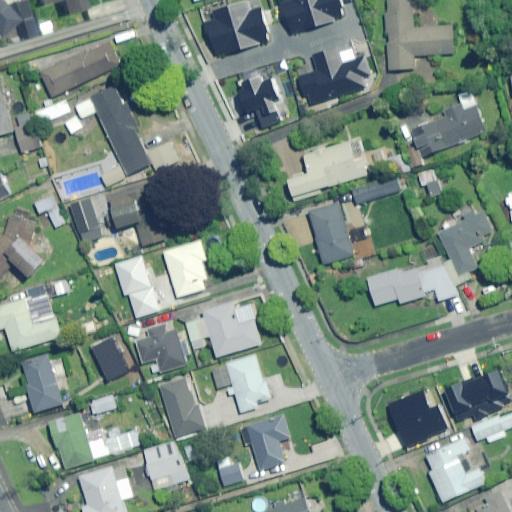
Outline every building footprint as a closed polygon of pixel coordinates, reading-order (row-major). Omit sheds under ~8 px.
[(60,2),(65,16),(86,10),(83,0),(35,0),(38,8),(60,2)] [(329,19),(341,16),(339,8),(343,7),(340,0),(292,0),(293,3),(282,6),(287,27),(289,26),(291,33),(329,22),(329,19)] [(383,0),(385,33),(389,33),(389,44),(386,44),(387,71),(414,70),(414,57),(455,55),(453,26),(414,27),(412,0),(383,0)] [(214,20),(200,24),(207,47),(210,47),(213,57),(220,55),(221,60),(269,46),(267,41),(272,40),(262,6),(251,9),(248,1),(211,12),(214,20)] [(0,38),(13,27),(14,20),(0,3),(0,38)] [(34,78),(45,99),(114,66),(103,45),(34,78)] [(367,86),(364,77),(371,75),(365,60),(341,69),(334,52),(314,60),(319,72),(299,80),(305,95),(308,94),(313,106),(367,86)] [(263,83),(261,77),(244,84),(247,90),(240,93),(247,109),(251,108),(253,112),(255,111),(262,128),(281,121),(276,109),(274,103),(281,101),(273,80),(263,83)] [(0,136),(13,132),(0,87),(0,136)] [(81,120),(96,113),(122,167),(100,177),(104,187),(150,166),(133,130),(138,127),(127,104),(122,106),(114,88),(75,106),(81,120)] [(70,112),(65,101),(34,114),(39,125),(70,112)] [(421,159),(486,133),(476,107),(465,111),(462,104),(446,110),(448,116),(424,126),(427,134),(414,140),(421,159)] [(82,129),(76,117),(64,123),(71,135),(82,129)] [(38,150),(31,125),(15,129),(21,154),(38,150)] [(303,154),(309,173),(304,175),(304,173),(293,176),(293,178),(288,179),(293,197),(370,175),(359,137),(303,154)] [(179,162),(170,143),(147,154),(155,173),(179,162)] [(443,194),(436,169),(418,175),(421,187),(426,185),(430,198),(443,194)] [(0,201),(11,195),(0,175),(0,201)] [(149,188),(108,201),(117,230),(135,224),(142,248),(165,240),(149,188)] [(60,203),(53,192),(34,202),(40,214),(46,211),(57,230),(70,223),(60,203)] [(95,226),(88,199),(69,204),(76,230),(95,226)] [(353,256),(339,204),(308,212),(323,265),(353,256)] [(461,217),(464,222),(451,228),(448,223),(436,228),(451,261),(444,264),(455,289),(474,280),(471,274),(480,270),(471,251),(487,244),(484,238),(494,233),(484,211),(475,215),(474,211),(461,217)] [(5,234),(0,239),(0,280),(14,267),(15,265),(30,279),(47,260),(30,246),(37,220),(11,213),(5,234)] [(205,260),(200,242),(163,253),(177,298),(205,290),(202,280),(206,279),(201,262),(205,260)] [(444,264),(441,257),(425,261),(426,266),(402,273),(401,269),(366,280),(369,288),(374,307),(399,300),(400,304),(426,297),(425,293),(435,290),(439,302),(459,296),(455,289),(444,264)] [(69,293),(65,281),(52,285),(56,297),(69,293)] [(154,299),(152,290),(133,295),(138,315),(173,306),(170,295),(154,299)] [(32,327),(24,300),(0,307),(0,330),(5,329),(12,352),(61,337),(56,320),(32,327)] [(242,333),(232,303),(204,312),(206,318),(185,325),(193,350),(204,347),(202,339),(209,337),(216,358),(242,350),(237,335),(242,333)] [(152,375),(185,366),(182,357),(189,355),(182,328),(165,332),(163,325),(149,329),(150,336),(134,341),(141,365),(148,363),(152,375)] [(264,382),(255,355),(226,364),(233,388),(227,390),(228,396),(235,394),(241,414),(259,408),(258,403),(271,399),(266,381),(264,382)] [(49,361),(48,356),(22,364),(28,385),(25,386),(33,414),(63,405),(59,392),(66,390),(63,380),(68,378),(62,357),(49,361)] [(115,409),(112,396),(91,402),(95,415),(115,409)] [(209,431),(204,411),(184,416),(190,436),(209,431)] [(511,412),(511,411),(476,425),(471,427),(478,442),(486,438),(489,444),(506,437),(504,432),(511,428),(511,412)] [(78,413),(47,423),(56,450),(58,449),(65,470),(139,445),(134,431),(103,441),(103,439),(89,444),(78,413)] [(291,438),(284,415),(240,428),(246,447),(252,445),(260,471),(286,464),(279,442),(291,438)] [(471,450),(466,438),(426,456),(433,471),(430,473),(443,503),(486,484),(480,469),(466,476),(457,456),(471,450)] [(174,441),(142,452),(147,467),(143,468),(146,479),(150,478),(154,491),(187,480),(174,441)] [(191,444),(182,448),(187,464),(197,461),(191,444)] [(230,465),(228,458),(216,461),(223,487),(244,481),(239,462),(230,465)] [(133,498),(123,466),(113,470),(112,466),(79,476),(88,506),(82,508),(82,511),(125,511),(122,501),(133,498)] [(509,511),(501,491),(474,503),(478,511),(509,511)] [(309,511),(305,499),(267,511),(309,511)]
